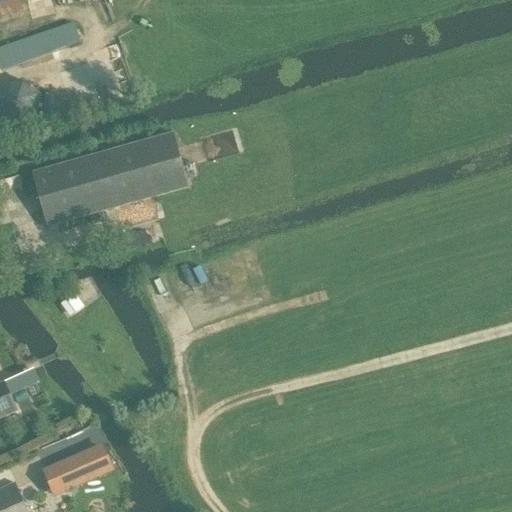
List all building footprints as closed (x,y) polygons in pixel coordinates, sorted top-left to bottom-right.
[(0,0),(0,18),(22,12),(20,3),(18,0),(0,0)] [(0,73),(81,44),(74,26),(73,24),(0,48),(0,73)] [(36,119),(41,96),(23,81),(1,88),(0,94),(0,113),(14,126),(36,119)] [(34,174),(49,228),(188,188),(173,135),(34,174)] [(0,419),(16,412),(3,383),(0,384),(0,419)] [(54,466),(66,495),(79,489),(68,461),(54,466)] [(0,492),(0,511),(27,511),(15,485),(0,492)]
